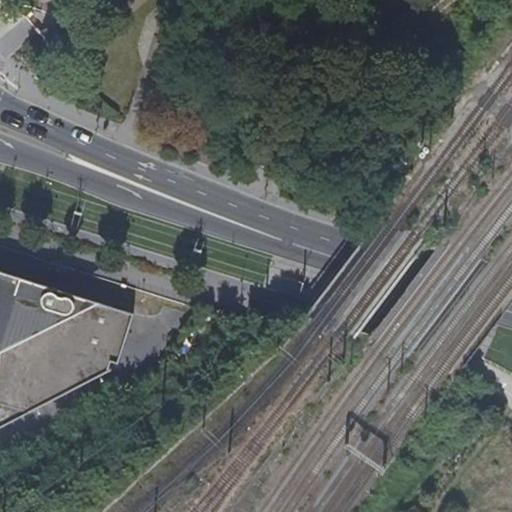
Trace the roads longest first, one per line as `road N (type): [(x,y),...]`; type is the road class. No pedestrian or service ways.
road 1 (primary): [(332,257),(0,106)]
road 2 (primary): [(0,145),(107,188),(332,257)]
road 3 (primary): [(509,311),(332,257)]
